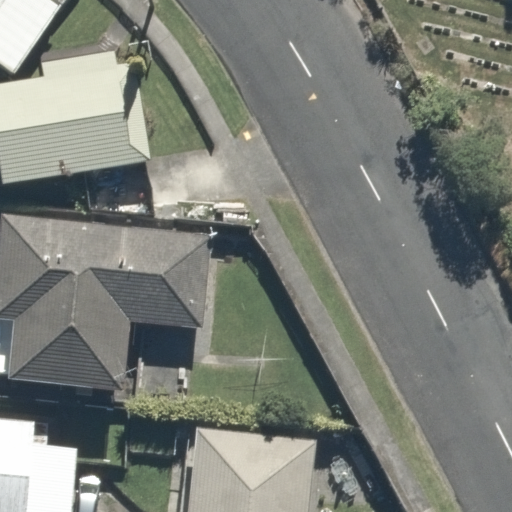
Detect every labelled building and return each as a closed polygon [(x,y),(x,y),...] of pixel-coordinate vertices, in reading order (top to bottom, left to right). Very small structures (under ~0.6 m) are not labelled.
[(0,0),(0,66),(10,74),(61,1),(59,0),(0,0)] [(43,80),(0,88),(0,154),(7,191),(151,163),(128,43),(39,60),(43,80)] [(3,216),(0,252),(0,320),(21,322),(16,388),(129,398),(135,323),(204,328),(211,233),(3,216)] [(49,444),(51,422),(0,418),(0,511),(77,511),(82,446),(49,444)] [(319,511),(324,442),(200,434),(195,511),(319,511)]
